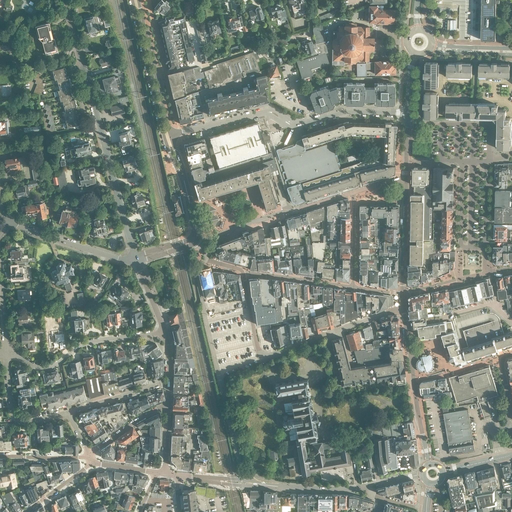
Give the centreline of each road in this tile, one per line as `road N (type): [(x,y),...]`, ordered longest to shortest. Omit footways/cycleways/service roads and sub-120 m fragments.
road 1 (residential): [(135,258),(66,0)]
road 2 (residential): [(211,261),(241,271),(266,356),(402,307)]
road 3 (residential): [(170,135),(251,113),(300,124),(342,111),(408,113)]
road 4 (residential): [(243,479),(195,271),(202,263)]
road 5 (residential): [(4,351),(51,363),(85,343),(163,332)]
road 6 (tertiary): [(402,307),(429,464)]
road 7 (residential): [(132,0),(164,136)]
road 8 (residential): [(170,135),(138,0)]
road 9 (tertiary): [(405,177),(402,307)]
road 10 (residential): [(11,221),(135,258)]
road 11 (residential): [(67,411),(15,418),(4,351)]
